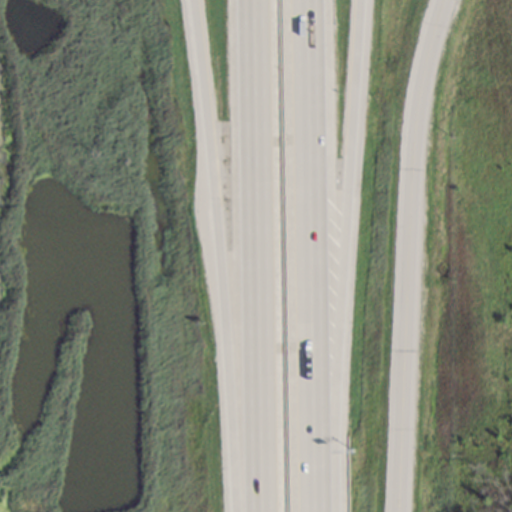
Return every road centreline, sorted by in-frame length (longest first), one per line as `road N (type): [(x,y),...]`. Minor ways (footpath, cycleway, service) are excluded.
road 1 (tertiary): [(449,0),(424,96),(401,511)]
road 2 (motorway): [(192,0),(242,511)]
road 3 (motorway): [(331,511),(359,0)]
road 4 (motorway): [(314,511),(304,0)]
road 5 (motorway): [(248,0),(257,511)]
